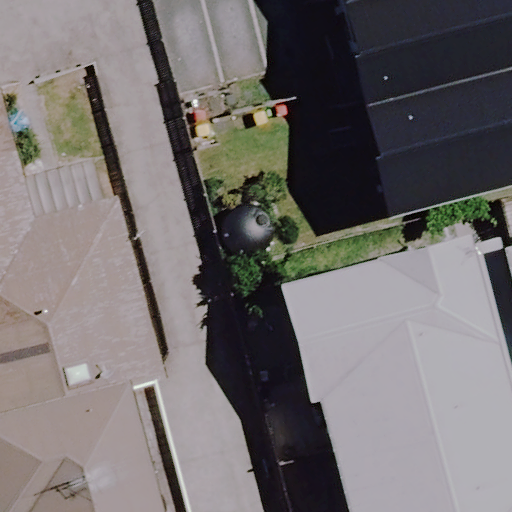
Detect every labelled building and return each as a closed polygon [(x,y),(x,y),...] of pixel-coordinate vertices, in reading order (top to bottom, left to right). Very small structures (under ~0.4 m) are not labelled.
[(511,153),(511,0),(317,0),(352,142),(483,110),(495,158),(511,153)] [(278,15),(187,37),(223,186),(314,164),(278,15)] [(163,511),(156,480),(133,380),(147,376),(108,208),(24,227),(0,122),(0,511),(163,511)] [(511,231),(493,236),(511,315),(511,231)] [(493,301),(476,238),(262,295),(286,383),(297,380),(332,511),(511,511),(511,420),(511,421),(480,304),(493,301)]
